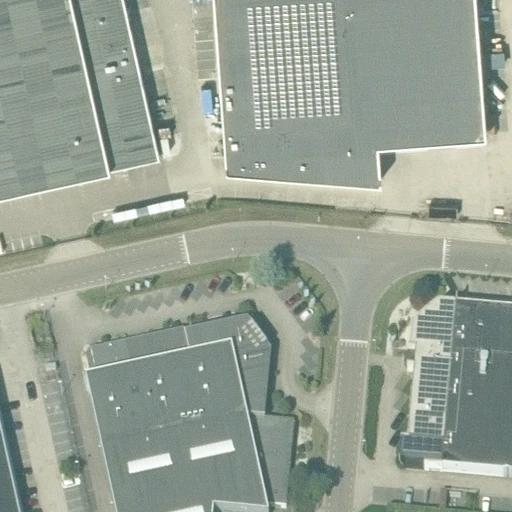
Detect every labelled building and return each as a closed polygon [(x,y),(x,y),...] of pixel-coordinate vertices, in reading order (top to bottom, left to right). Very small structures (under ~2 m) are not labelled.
[(0,0),(0,191),(159,156),(124,0),(0,0)] [(214,0),(221,85),(224,132),(227,168),(381,181),(378,142),(486,134),(476,0),(214,0)] [(511,476),(511,312),(438,306),(412,328),(410,352),(409,352),(409,353),(405,357),(404,365),(407,369),(407,371),(414,371),(408,443),(401,442),(401,443),(402,443),(400,460),(406,467),(511,476)] [(267,511),(267,506),(286,508),(294,422),(265,419),(272,353),(247,320),(185,334),(184,330),(91,350),(97,378),(85,380),(114,511),(267,511)] [(0,511),(17,511),(2,441),(0,432),(0,511)]
